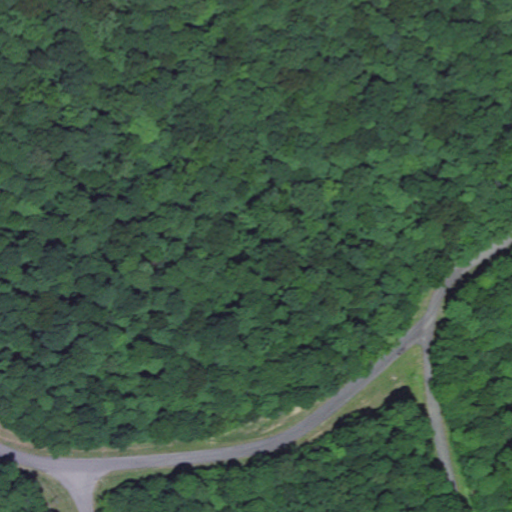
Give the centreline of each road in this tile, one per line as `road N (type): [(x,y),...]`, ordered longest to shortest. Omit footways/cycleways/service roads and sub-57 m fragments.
road 1 (residential): [(0,450),(33,462),(107,464),(260,446),(303,425),(431,323)]
road 2 (residential): [(456,511),(432,402),(430,327),(458,275),(511,236)]
